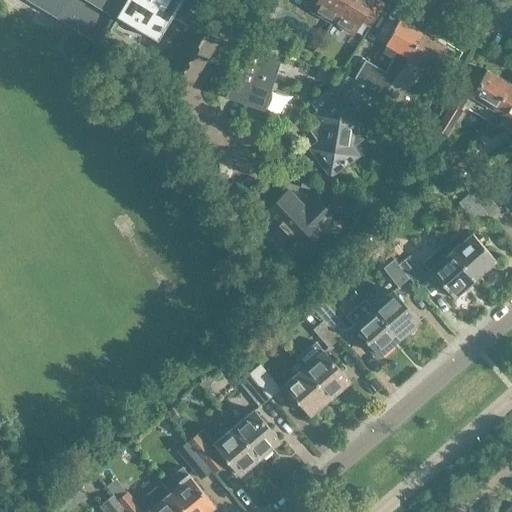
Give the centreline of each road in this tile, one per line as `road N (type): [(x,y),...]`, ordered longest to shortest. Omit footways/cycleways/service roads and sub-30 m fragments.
road 1 (residential): [(511,315),(278,511)]
road 2 (residential): [(239,161),(186,88),(222,29),(254,0)]
road 3 (residential): [(378,511),(511,393)]
